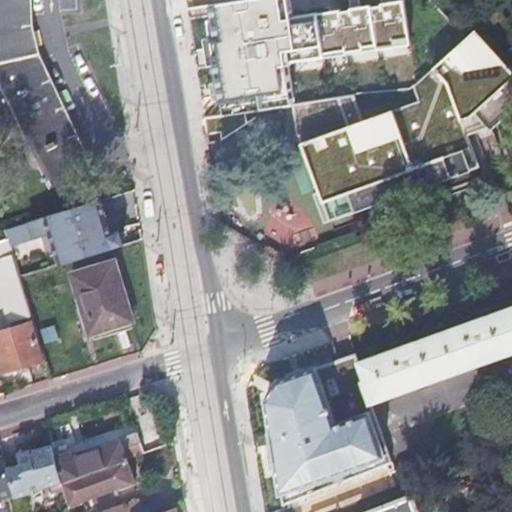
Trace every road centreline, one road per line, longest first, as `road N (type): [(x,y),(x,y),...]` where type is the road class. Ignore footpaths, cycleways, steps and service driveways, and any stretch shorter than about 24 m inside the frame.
road 1 (secondary): [(220,346),(159,0)]
road 2 (residential): [(511,244),(220,346)]
road 3 (residential): [(220,346),(0,421)]
road 4 (secondary): [(244,511),(220,346)]
